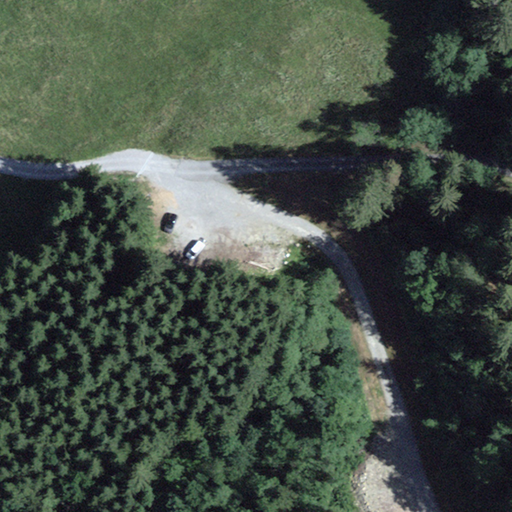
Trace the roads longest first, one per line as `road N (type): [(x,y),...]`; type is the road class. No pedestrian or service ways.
road 1 (track): [(182,172),(314,228),(333,247),(362,304),(431,511)]
road 2 (track): [(511,166),(437,153),(182,172)]
road 3 (track): [(0,160),(49,171),(127,162),(182,172)]
